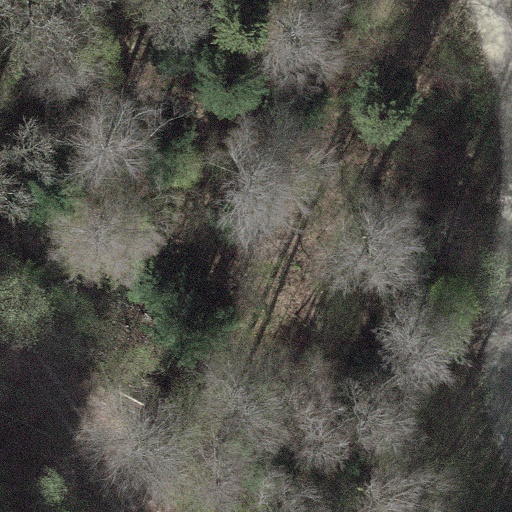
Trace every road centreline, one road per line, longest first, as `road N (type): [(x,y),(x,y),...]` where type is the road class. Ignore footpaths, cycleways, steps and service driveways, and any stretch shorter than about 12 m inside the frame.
road 1 (track): [(511,400),(413,168),(372,0)]
road 2 (track): [(90,511),(0,353)]
